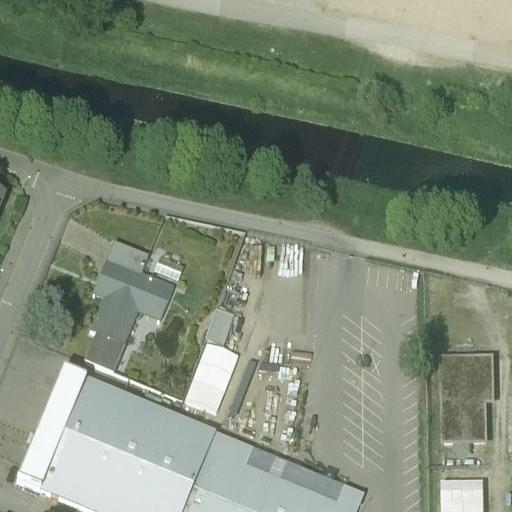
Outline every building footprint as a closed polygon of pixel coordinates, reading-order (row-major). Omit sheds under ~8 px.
[(147,261),(113,247),(105,266),(119,272),(139,280),(147,261)] [(179,283),(183,268),(157,261),(153,276),(179,283)] [(108,292),(90,336),(95,338),(83,364),(113,376),(124,349),(123,348),(139,309),(161,318),(171,293),(139,280),(119,272),(110,293),(108,292)] [(232,319),(216,314),(205,343),(221,351),(232,319)] [(492,363),(442,364),(443,446),(469,446),(469,432),(485,432),(484,380),(492,380),(492,363)] [(251,453),(61,374),(15,486),(78,511),(226,511),(244,471),(251,453)] [(335,508),(244,471),(226,511),(356,511),(362,498),(342,490),(335,508)] [(483,511),(482,482),(449,483),(450,511),(483,511)]
